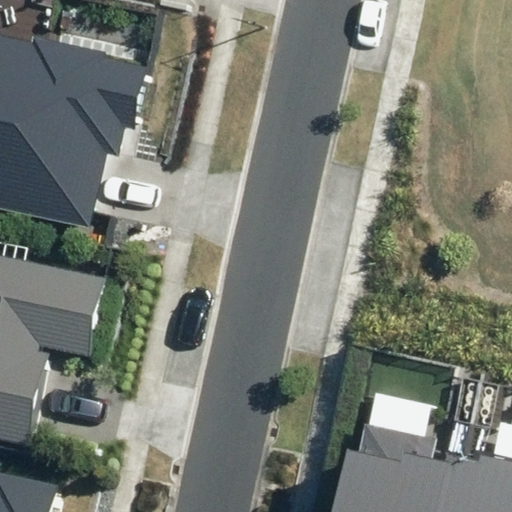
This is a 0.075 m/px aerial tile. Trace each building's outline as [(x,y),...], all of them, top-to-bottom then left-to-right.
[(0,35),(0,207),(90,228),(106,153),(118,156),(124,129),(140,132),(154,69),(105,58),(106,52),(35,36),(33,43),(0,35)] [(0,439),(32,446),(52,354),(37,351),(39,343),(90,354),(106,279),(0,255),(0,439)] [(430,511),(442,463),(430,460),(435,438),(363,420),(356,447),(345,444),(328,511),(430,511)] [(511,511),(511,460),(481,454),(479,464),(444,456),(442,463),(430,511),(511,511)] [(0,511),(55,511),(61,486),(0,473),(0,511)]
